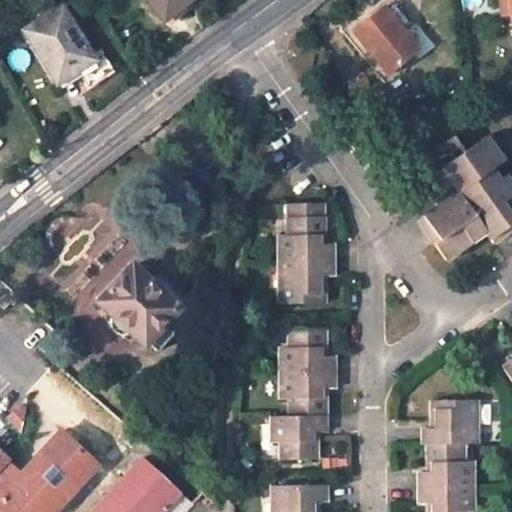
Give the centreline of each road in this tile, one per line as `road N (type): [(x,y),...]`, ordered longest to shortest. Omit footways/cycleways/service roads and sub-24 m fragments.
road 1 (tertiary): [(244,34),(0,222)]
road 2 (residential): [(244,34),(369,215)]
road 3 (residential): [(374,380),(369,215)]
road 4 (residential): [(369,215),(445,324)]
road 5 (residential): [(374,380),(376,511)]
